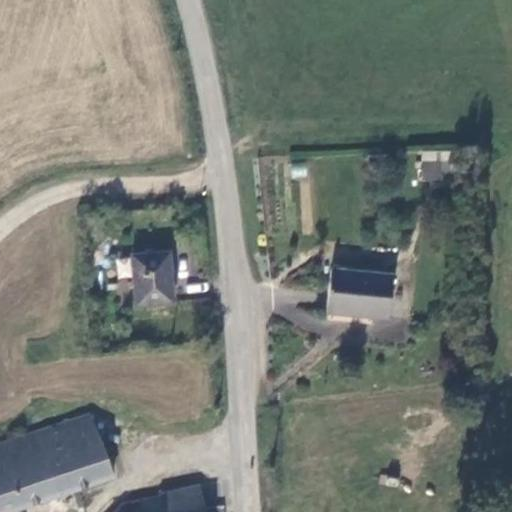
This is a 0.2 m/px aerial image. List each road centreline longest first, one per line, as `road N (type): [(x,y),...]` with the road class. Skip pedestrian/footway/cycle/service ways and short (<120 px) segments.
road 1 (tertiary): [(187,0),(222,175),(251,511)]
road 2 (track): [(0,227),(65,193),(222,175)]
